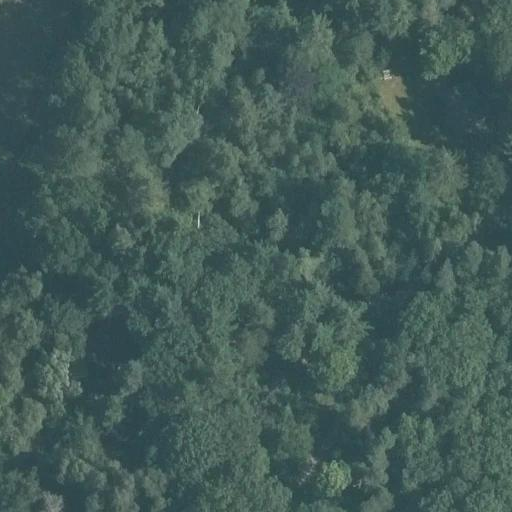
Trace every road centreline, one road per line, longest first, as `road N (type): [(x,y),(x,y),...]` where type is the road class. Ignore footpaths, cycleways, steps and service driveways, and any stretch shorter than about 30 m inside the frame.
road 1 (track): [(206,0),(420,295),(445,348)]
road 2 (track): [(445,348),(379,376),(271,511)]
road 3 (track): [(445,348),(511,485)]
